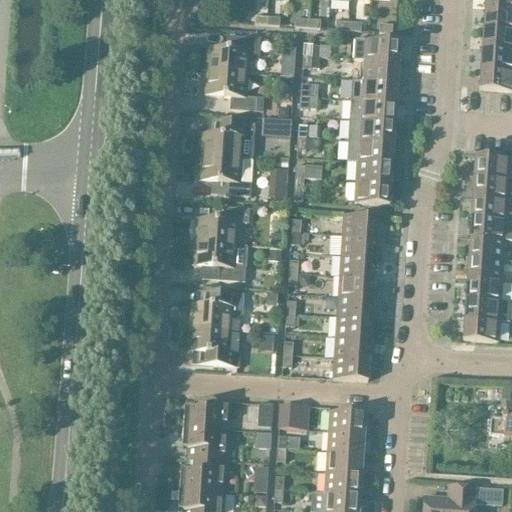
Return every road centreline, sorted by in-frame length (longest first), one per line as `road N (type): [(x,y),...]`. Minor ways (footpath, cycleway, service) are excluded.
road 1 (residential): [(154,384),(177,9),(184,0)]
road 2 (residential): [(412,357),(420,216),(444,140),(451,0)]
road 3 (secondary): [(62,511),(86,177)]
road 4 (residential): [(154,384),(396,395)]
road 5 (secondary): [(86,177),(102,0)]
road 6 (residential): [(145,511),(154,384)]
